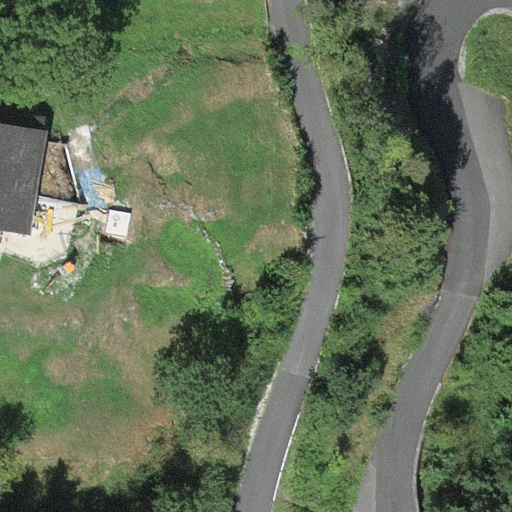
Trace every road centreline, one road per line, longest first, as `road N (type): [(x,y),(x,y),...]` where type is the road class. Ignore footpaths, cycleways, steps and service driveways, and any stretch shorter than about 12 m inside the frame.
road 1 (unclassified): [(389,511),(397,457),(467,277),(476,231),(465,130),(442,93),(432,55),(443,16),(458,0)]
road 2 (unclassified): [(300,0),(330,102),(344,222),(338,286),(254,511)]
